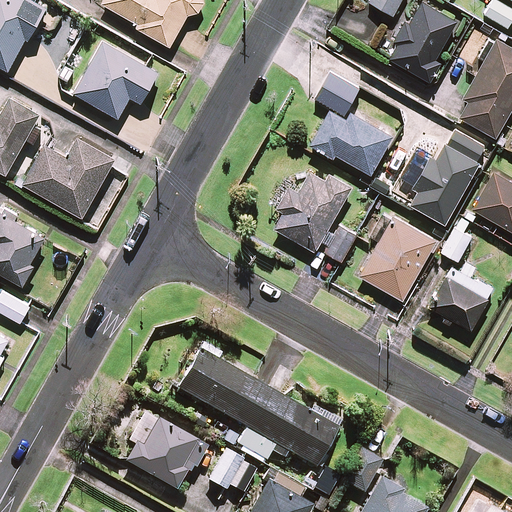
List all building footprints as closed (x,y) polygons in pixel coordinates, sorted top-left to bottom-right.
[(46,9),(30,0),(0,0),(0,66),(9,72),(46,9)] [(106,0),(104,5),(140,25),(138,28),(171,47),(191,15),(195,14),(197,13),(198,12),(200,11),(201,10),(202,9),(203,8),(204,6),(205,4),(205,3),(206,1),(205,0),(106,0)] [(398,0),(367,0),(368,0),(391,13),(398,0)] [(454,17),(422,0),(413,0),(384,56),(427,79),(437,60),(433,57),(454,17)] [(511,14),(511,8),(497,0),(489,0),(482,12),(506,25),(511,14)] [(511,101),(511,48),(494,38),(462,94),(467,97),(457,115),(493,135),(511,101)] [(160,74),(103,42),(75,94),(120,118),(131,98),(143,104),(160,74)] [(357,86),(327,70),(312,97),(328,106),(310,139),(368,171),(389,134),(344,109),(357,86)] [(0,170),(8,175),(41,116),(11,99),(0,118),(0,170)] [(441,142),(475,162),(486,144),(451,124),(441,142)] [(117,160),(80,139),(69,159),(46,146),(24,184),(84,218),(117,160)] [(475,162),(441,142),(433,156),(416,146),(399,175),(417,186),(408,201),(442,221),(475,162)] [(348,186),(310,164),(295,190),(285,183),(272,205),(281,209),(271,225),(312,249),(348,186)] [(511,180),(491,169),(470,207),(511,230),(511,180)] [(46,238),(1,213),(0,214),(0,272),(25,286),(36,266),(32,264),(46,238)] [(434,238),(390,214),(356,273),(400,298),(434,238)] [(354,232),(338,223),(324,251),(340,259),(354,232)] [(469,235),(453,226),(439,249),(455,258),(469,235)] [(473,264),(462,258),(457,266),(450,262),(427,303),(468,326),(490,286),(468,273),(473,264)] [(31,306),(3,291),(0,295),(0,310),(22,323),(31,306)] [(0,367),(6,357),(2,354),(7,344),(12,347),(14,343),(0,334),(0,367)] [(243,424),(232,445),(262,462),(269,449),(280,455),(284,448),(312,464),(334,424),(195,346),(191,354),(174,385),(243,424)] [(203,443),(141,409),(126,438),(131,441),(122,459),(173,486),(183,467),(189,470),(203,443)] [(224,484),(240,456),(222,447),(206,478),(223,487),(224,484)] [(377,459),(356,448),(340,480),(362,490),(377,459)] [(240,456),(224,484),(239,492),(254,464),(240,456)] [(398,488),(376,475),(355,511),(419,511),(422,506),(396,492),(398,488)] [(335,485),(323,477),(313,491),(326,499),(335,485)] [(303,511),(308,504),(264,480),(245,511),(303,511)] [(499,511),(484,503),(479,511),(471,511),(468,510),(467,511),(499,511)]
